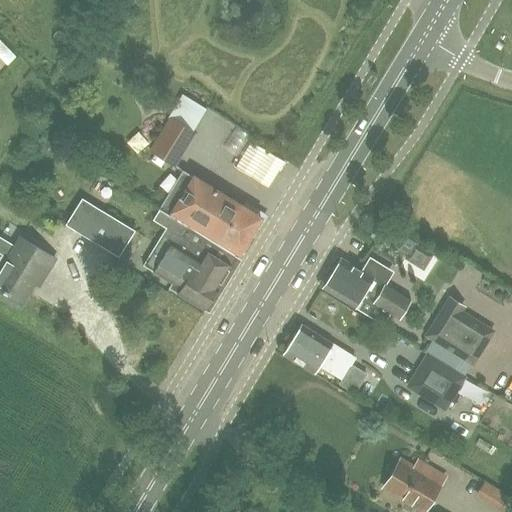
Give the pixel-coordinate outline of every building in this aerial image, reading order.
[(195,133),(168,117),(148,152),(175,167),(195,133)] [(260,217),(194,177),(183,170),(161,206),(235,253),(236,251),(239,253),(260,217)] [(115,256),(116,256),(118,257),(134,231),(81,198),(64,224),(94,243),(108,251),(108,252),(115,256)] [(234,255),(235,253),(161,206),(153,220),(166,228),(143,266),(171,283),(168,288),(208,312),(241,259),(234,255)] [(39,288),(57,258),(17,234),(0,262),(0,292),(22,306),(34,285),(39,288)] [(425,268),(434,252),(408,237),(399,252),(425,268)] [(372,278),(339,258),(321,288),(354,308),(361,296),(387,311),(399,319),(410,301),(384,285),(382,289),(370,282),(372,278)] [(448,296),(424,336),(474,366),(496,330),(464,311),(466,307),(448,296)] [(300,325),(282,354),(313,373),(318,366),(340,380),(349,366),(354,357),(301,325),(300,325)] [(423,350),(403,385),(444,410),(464,375),(423,350)] [(511,403),(493,397),(483,424),(511,434),(511,403)] [(383,487),(423,511),(444,477),(421,463),(417,470),(399,459),(383,487)] [(478,495),(505,511),(508,511),(511,506),(511,496),(487,481),(478,495)]
